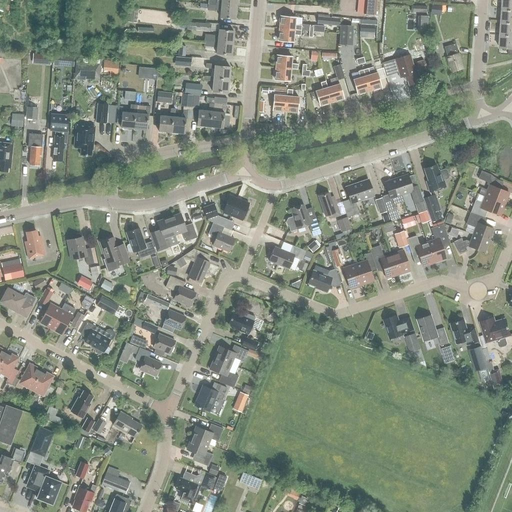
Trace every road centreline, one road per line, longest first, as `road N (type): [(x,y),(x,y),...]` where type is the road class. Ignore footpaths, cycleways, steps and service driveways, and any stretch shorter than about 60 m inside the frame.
road 1 (residential): [(239,276),(336,315),(444,279),(465,287),(496,277),(511,238)]
road 2 (residential): [(246,138),(351,120),(475,83)]
road 3 (unclassified): [(483,117),(277,186)]
road 4 (residential): [(167,412),(0,322)]
road 5 (residential): [(113,202),(117,160),(246,138)]
road 6 (residential): [(167,412),(223,281),(239,276)]
road 7 (tertiary): [(246,138),(258,0)]
road 8 (tertiary): [(113,202),(152,202),(241,168)]
